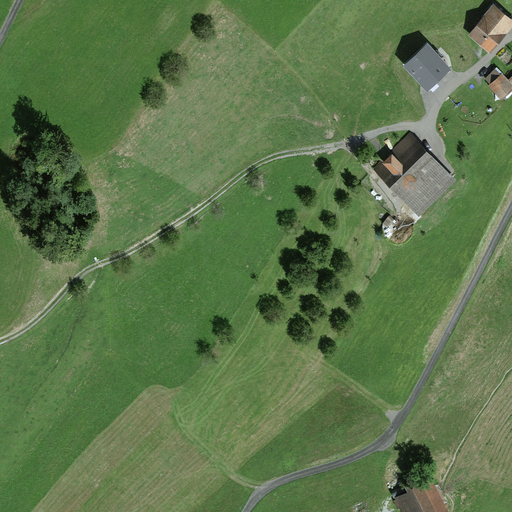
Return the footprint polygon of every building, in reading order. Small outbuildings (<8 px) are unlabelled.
[(493,53),(511,32),(511,12),(501,3),(472,34),(493,53)] [(427,47),(407,65),(429,89),(449,70),(427,47)] [(511,94),(511,82),(504,73),(491,84),(505,101),(511,94)] [(428,216),(462,181),(412,133),(378,168),(428,216)] [(455,511),(437,480),(399,501),(405,511),(455,511)]
